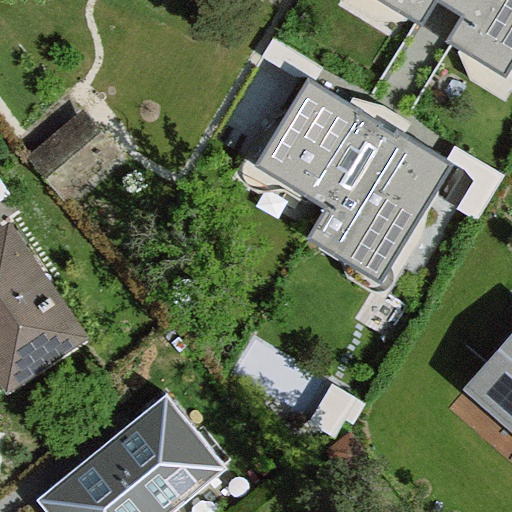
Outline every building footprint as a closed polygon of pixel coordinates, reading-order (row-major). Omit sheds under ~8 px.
[(511,0),(391,0),(511,70),(511,69),(511,0)] [(455,154),(307,69),(253,161),(327,204),(310,234),(384,277),(455,154)] [(108,150),(86,125),(45,160),(67,185),(108,150)] [(82,336),(12,232),(0,240),(0,339),(13,331),(38,365),(82,336)] [(0,375),(7,385),(38,365),(13,331),(0,339),(0,375)] [(511,339),(461,399),(511,441),(511,339)] [(166,393),(38,497),(50,511),(167,511),(225,465),(166,393)]
